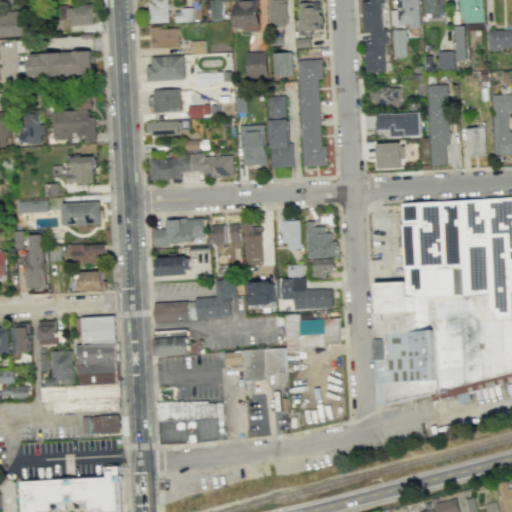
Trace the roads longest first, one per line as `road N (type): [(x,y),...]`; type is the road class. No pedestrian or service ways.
road 1 (secondary): [(144,456),(119,0)]
road 2 (residential): [(365,434),(341,0)]
road 3 (residential): [(129,202),(511,183)]
road 4 (residential): [(145,463),(251,456),(365,434)]
road 5 (secondary): [(301,511),(511,457)]
road 6 (residential): [(0,307),(134,300)]
